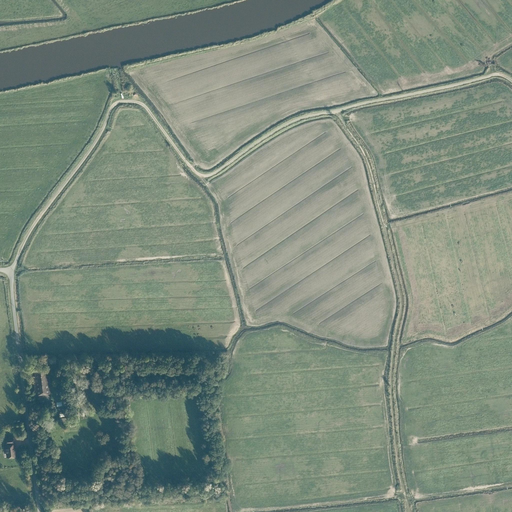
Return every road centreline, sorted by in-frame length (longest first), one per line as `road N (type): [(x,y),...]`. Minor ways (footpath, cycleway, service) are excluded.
road 1 (residential): [(10,270),(114,104),(137,103),(207,176),(308,116),(493,74),(511,82)]
road 2 (track): [(336,112),(366,158),(400,297),(389,389),(407,511)]
road 3 (unclassified): [(39,511),(10,270)]
